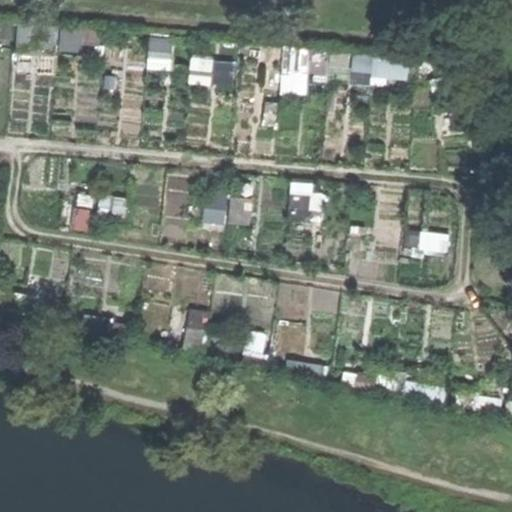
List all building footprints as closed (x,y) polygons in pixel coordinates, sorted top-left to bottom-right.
[(21,53),(62,52),(62,23),(21,23),(21,53)] [(64,48),(104,50),(106,27),(65,24),(64,48)] [(157,64),(176,62),(173,35),(155,37),(157,64)] [(353,77),(356,51),(337,49),(335,76),(353,77)] [(413,80),(413,54),(356,55),(357,81),(413,80)] [(196,56),(195,80),(239,83),(241,58),(196,56)] [(228,223),(233,192),(213,189),(208,220),(228,223)] [(293,219),(325,220),(326,190),(294,189),(293,219)] [(287,284),(287,299),(297,299),(298,312),(310,312),(310,283),(287,284)]
